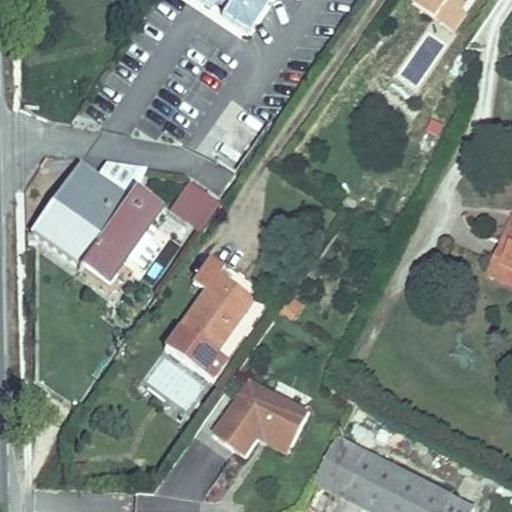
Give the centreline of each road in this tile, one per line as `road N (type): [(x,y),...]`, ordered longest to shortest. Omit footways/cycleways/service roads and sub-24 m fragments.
road 1 (unknown): [(306,0),(216,134),(155,156),(0,139)]
road 2 (unknown): [(511,76),(484,170),(421,292)]
